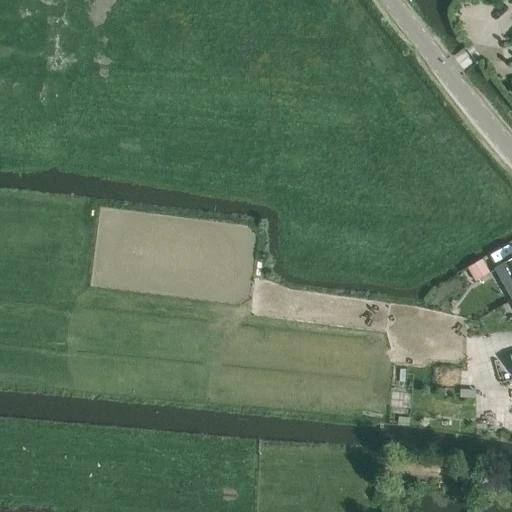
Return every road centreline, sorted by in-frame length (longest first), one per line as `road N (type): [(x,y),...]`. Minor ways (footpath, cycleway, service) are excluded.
road 1 (track): [(257,287),(451,326),(481,365)]
road 2 (tertiary): [(511,149),(393,0)]
